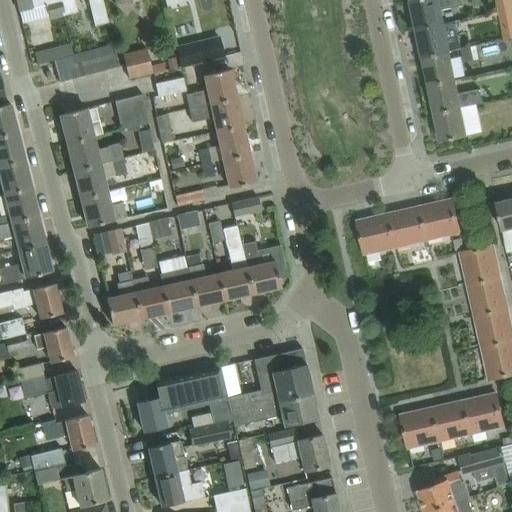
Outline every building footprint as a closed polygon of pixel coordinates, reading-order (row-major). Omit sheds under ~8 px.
[(64,15),(60,0),(16,0),(19,10),(45,4),(45,6),(46,6),(49,18),(64,15)] [(60,0),(64,15),(77,11),(73,0),(60,0)] [(88,0),(92,15),(94,24),(108,22),(106,12),(102,0),(88,0)] [(415,0),(411,1),(417,29),(443,23),(440,9),(467,3),(466,0),(415,0)] [(511,0),(497,0),(499,11),(511,8),(511,0)] [(511,37),(511,8),(499,11),(504,39),(511,37)] [(417,29),(423,57),(449,52),(448,51),(461,49),(472,47),(477,46),(478,46),(475,31),(446,37),(443,23),(417,29)] [(175,45),(180,66),(219,57),(216,43),(194,48),(192,41),(175,45)] [(50,61),(53,60),(68,56),(72,55),(69,46),(69,43),(33,52),(36,63),(49,59),(50,61)] [(98,48),(104,69),(119,65),(113,44),(98,48)] [(461,49),(463,62),(479,59),(477,46),(472,47),(461,49)] [(104,69),(98,48),(83,52),(89,73),(104,69)] [(123,53),(129,78),(152,73),(146,48),(123,53)] [(72,55),(68,56),(74,78),(89,73),(83,52),(72,55)] [(454,79),(449,52),(423,57),(429,85),(454,79)] [(59,82),(74,78),(68,56),(53,60),(59,82)] [(186,94),(189,108),(236,97),(229,69),(205,74),(208,89),(186,94)] [(186,90),(184,77),(156,83),(158,96),(186,90)] [(458,94),(454,79),(429,85),(435,113),(460,108),(460,107),(482,103),(479,89),(458,94)] [(143,93),(115,100),(122,129),(149,123),(143,93)] [(242,125),(236,97),(189,108),(192,122),(214,117),(217,131),(242,125)] [(0,136),(17,133),(10,103),(0,105),(0,136)] [(86,108),(79,109),(60,114),(67,143),(93,136),(86,108)] [(460,108),(435,113),(440,141),(466,136),(462,116),(460,108)] [(155,116),(161,142),(173,140),(167,113),(155,116)] [(242,125),(217,131),(220,145),(223,158),(248,153),(242,125)] [(0,136),(0,166),(24,160),(17,133),(0,136)] [(93,136),(67,143),(73,170),(112,160),(123,157),(119,142),(108,145),(108,146),(96,149),(93,136)] [(208,148),(198,150),(201,163),(211,161),(208,148)] [(248,153),(223,158),(226,169),(226,172),(230,187),(235,186),(255,181),(248,153)] [(123,157),(112,160),(114,168),(116,176),(127,173),(123,157)] [(0,177),(4,194),(31,188),(24,160),(0,166),(0,177)] [(211,161),(201,163),(204,177),(214,175),(211,161)] [(99,163),(73,170),(80,198),(106,191),(99,163)] [(169,209),(161,178),(148,181),(152,199),(146,200),(149,213),(169,209)] [(0,223),(37,215),(31,188),(4,194),(9,214),(0,216),(0,223)] [(202,189),(175,195),(177,205),(205,199),(202,189)] [(80,198),(87,226),(126,217),(122,202),(110,205),(106,191),(80,198)] [(261,210),(258,197),(230,203),(233,216),(261,210)] [(459,232),(452,199),(419,206),(427,240),(428,239),(428,236),(441,233),(442,236),(459,232)] [(511,199),(496,203),(502,229),(505,241),(507,252),(511,251),(511,199)] [(419,206),(388,213),(396,247),(397,246),(396,243),(410,240),(411,243),(427,240),(419,206)] [(198,210),(178,215),(181,230),(201,225),(198,210)] [(388,213),(357,220),(365,254),(366,253),(365,250),(379,247),(379,250),(396,247),(388,213)] [(0,238),(14,235),(18,250),(44,243),(37,215),(0,223),(0,238)] [(149,222),(135,225),(140,248),(140,250),(154,247),(152,238),(149,222)] [(225,299),(253,293),(242,243),(241,244),(237,225),(223,228),(232,270),(219,273),(225,299)] [(106,231),(111,253),(126,250),(121,227),(106,231)] [(255,240),(242,243),(253,293),(280,286),(275,261),(260,264),(255,240)] [(21,263),(0,268),(0,276),(2,283),(51,271),(44,243),(18,250),(21,263)] [(494,245),(460,253),(461,254),(464,253),(467,267),(464,267),(467,285),(501,277),(494,245)] [(198,254),(185,257),(188,268),(201,265),(198,254)] [(204,276),(201,265),(188,268),(196,305),(225,299),(219,273),(204,276)] [(196,305),(188,268),(173,272),(175,283),(163,285),(169,311),(196,305)] [(112,324),(139,318),(134,292),(131,280),(129,270),(116,273),(121,295),(106,298),(112,324)] [(131,280),(134,292),(139,318),(169,311),(163,285),(151,288),(148,276),(131,280)] [(501,277),(467,285),(471,284),(474,298),(471,299),(475,316),(478,316),(508,309),(501,277)] [(35,303),(39,318),(62,312),(54,282),(21,291),(21,289),(0,293),(0,307),(12,304),(13,308),(35,303)] [(482,347),(511,340),(511,325),(508,309),(478,316),(481,329),(478,330),(482,347)] [(22,316),(0,322),(0,330),(2,339),(26,333),(22,316)] [(65,326),(46,331),(33,334),(36,349),(46,347),(50,362),(72,356),(65,326)] [(5,340),(5,342),(0,343),(0,357),(0,359),(11,357),(9,351),(27,346),(24,335),(5,340)] [(485,361),(489,379),(511,373),(511,340),(482,347),(485,347),(488,360),(485,361)] [(260,391),(226,398),(229,411),(247,407),(256,405),(280,399),(312,392),(302,348),(253,359),(260,391)] [(15,369),(18,381),(20,381),(31,378),(44,374),(41,362),(15,369)] [(220,366),(219,366),(223,382),(224,388),(238,385),(233,363),(220,366)] [(231,418),(229,411),(226,398),(224,388),(223,382),(219,366),(154,381),(158,397),(137,402),(144,432),(166,427),(163,413),(182,408),(182,407),(207,401),(211,417),(212,416),(214,422),(231,418)] [(44,378),(47,393),(51,407),(61,404),(61,406),(83,400),(76,370),(44,378)] [(36,395),(31,378),(20,381),(24,398),(36,395)] [(229,411),(231,418),(232,421),(232,420),(234,426),(276,416),(275,412),(280,411),(283,426),(318,418),(312,392),(256,405),(247,407),(229,411)] [(496,393),(464,400),(472,434),(472,433),(472,430),(485,427),(486,430),(504,427),(496,393)] [(464,400),(433,407),(440,441),(441,440),(440,437),(454,434),(455,437),(472,434),(464,400)] [(433,407),(401,414),(409,448),(410,447),(409,444),(423,441),(423,445),(440,441),(433,407)] [(68,434),(72,450),(94,444),(87,414),(55,422),(58,437),(68,434)] [(231,418),(214,422),(188,428),(192,445),(230,436),(227,421),(232,421),(231,418)] [(329,465),(322,434),(297,440),(295,428),(268,434),(270,447),(271,447),(274,461),(290,458),(290,459),(301,456),(304,470),(329,465)] [(509,435),(502,437),(503,444),(511,442),(509,435)] [(148,447),(154,477),(187,469),(180,440),(148,447)] [(226,442),(229,460),(241,458),(237,440),(226,442)] [(506,461),(501,447),(502,447),(502,446),(501,445),(471,454),(470,452),(459,456),(465,474),(506,462),(506,461)] [(32,464),(34,469),(65,463),(61,447),(30,455),(32,464)] [(30,455),(20,457),(22,467),(32,464),(30,455)] [(221,463),(224,474),(239,471),(237,460),(221,463)] [(276,462),(262,465),(265,477),(279,474),(276,462)] [(37,485),(60,479),(57,467),(34,472),(37,485)] [(100,468),(80,473),(63,477),(67,490),(75,488),(80,506),(107,499),(100,468)] [(201,480),(190,483),(187,469),(154,477),(161,506),(205,496),(201,480)] [(465,483),(463,483),(458,471),(433,479),(435,484),(418,490),(425,511),(426,511),(455,502),(468,497),(469,497),(465,483)] [(339,511),(331,477),(287,487),(291,509),(313,504),(314,511),(339,511)] [(0,511),(8,511),(7,483),(0,483),(0,511)] [(250,511),(245,487),(213,494),(216,511),(250,511)] [(267,511),(262,488),(250,490),(255,511),(267,511)] [(473,511),(468,497),(455,502),(426,511),(473,511)] [(70,510),(70,511),(108,511),(105,502),(70,510)]
